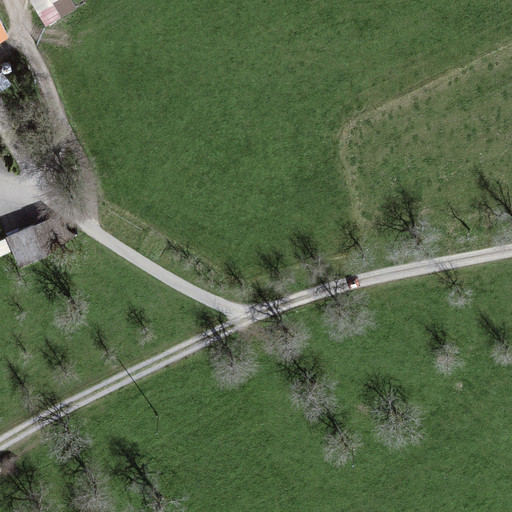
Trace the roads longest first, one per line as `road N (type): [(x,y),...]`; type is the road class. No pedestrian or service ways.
road 1 (track): [(0,187),(52,203),(244,318)]
road 2 (track): [(244,318),(355,281),(511,252)]
road 3 (track): [(0,444),(244,318)]
